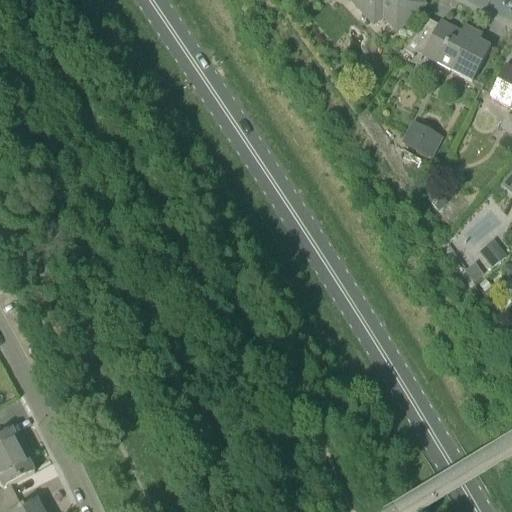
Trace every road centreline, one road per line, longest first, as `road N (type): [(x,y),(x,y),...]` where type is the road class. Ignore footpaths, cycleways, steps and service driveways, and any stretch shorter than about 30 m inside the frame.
road 1 (secondary): [(477,511),(148,0)]
road 2 (residential): [(91,511),(0,333)]
